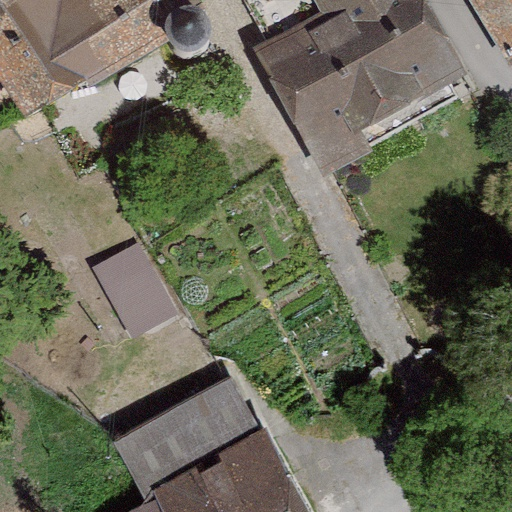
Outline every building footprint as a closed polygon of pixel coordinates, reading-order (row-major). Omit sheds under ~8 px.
[(0,0),(0,117),(19,147),(152,58),(178,63),(201,48),(207,22),(190,0),(0,0)] [(466,99),(411,0),(312,0),(318,10),(243,52),(315,182),(466,99)] [(511,0),(449,0),(495,77),(511,66),(511,0)] [(138,246),(91,272),(131,342),(178,316),(138,246)] [(143,505),(130,511),(309,511),(233,370),(107,437),(143,505)]
